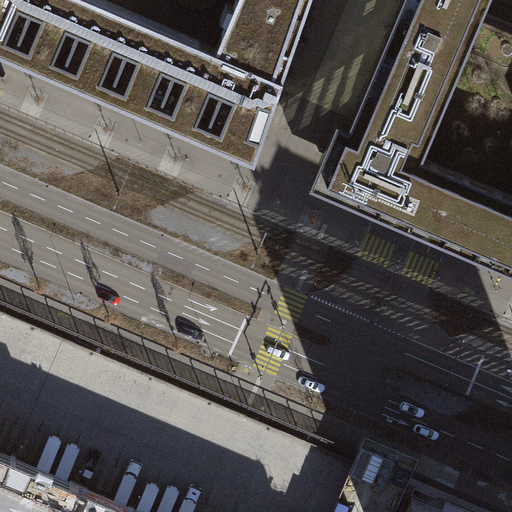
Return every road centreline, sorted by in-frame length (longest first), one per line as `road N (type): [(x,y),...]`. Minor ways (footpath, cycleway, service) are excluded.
road 1 (primary): [(0,239),(511,459)]
road 2 (primary): [(511,396),(0,178)]
